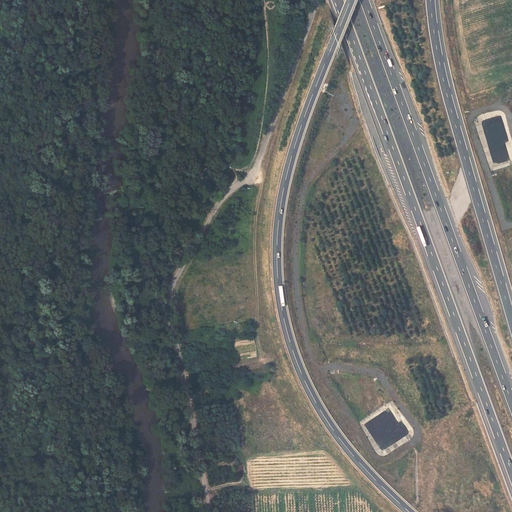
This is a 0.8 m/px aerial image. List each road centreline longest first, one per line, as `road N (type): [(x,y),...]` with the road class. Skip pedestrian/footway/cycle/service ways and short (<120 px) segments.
road 1 (track): [(189,511),(179,505),(167,440),(172,418),(163,370),(156,375),(149,364),(133,314),(136,276),(158,275),(165,257),(150,243),(140,140),(181,28),(171,0)]
road 2 (motorway): [(352,0),(289,170),(278,271),(291,340),(319,405),(412,511)]
road 3 (unclassified): [(314,0),(255,170),(221,202),(168,300),(210,511)]
road 4 (motorway): [(338,0),(511,472)]
road 5 (motorway): [(511,401),(364,0)]
road 6 (motorway): [(511,319),(448,99),(430,0)]
